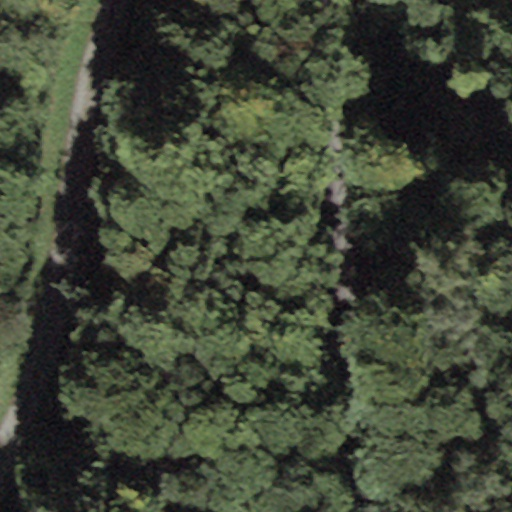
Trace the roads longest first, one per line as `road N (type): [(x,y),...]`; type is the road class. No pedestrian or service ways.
road 1 (unclassified): [(370,511),(336,210),(326,0)]
road 2 (track): [(115,0),(94,52),(75,148),(62,324),(0,465)]
